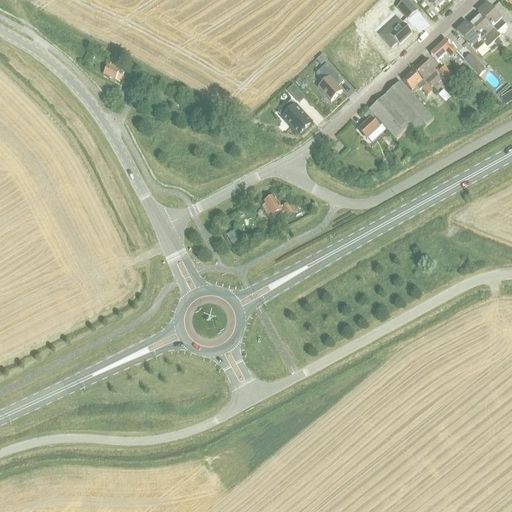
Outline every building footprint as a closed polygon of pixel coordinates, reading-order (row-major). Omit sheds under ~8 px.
[(396,9),(407,21),(417,12),(406,0),(396,9)] [(481,17),(475,22),(494,43),(497,40),(500,37),(497,34),(506,26),(486,5),(478,13),(481,17)] [(398,20),(379,37),(391,50),(397,45),(399,47),(412,35),(398,20)] [(494,43),(475,22),(469,28),(465,24),(457,32),(476,53),(484,46),(487,49),(494,43)] [(497,40),(494,43),(498,48),(502,45),(497,40)] [(449,58),(455,52),(445,42),(434,53),(431,56),(437,63),(446,55),(449,58)] [(322,56),(316,61),(321,66),(327,61),(322,56)] [(485,72),(470,56),(464,62),(479,78),(485,72)] [(423,81),(427,85),(431,90),(441,82),(434,74),(436,72),(426,60),(414,71),(423,81)] [(120,83),(124,74),(118,72),(120,67),(111,63),(109,68),(107,67),(103,75),(120,83)] [(326,66),(316,75),(324,84),(318,89),(331,103),(342,93),(338,88),(343,84),(326,66)] [(448,82),(453,78),(444,68),(439,72),(448,82)] [(412,72),(401,82),(411,92),(414,96),(421,90),(428,97),(433,93),(426,85),(427,85),(423,81),(421,82),(412,72)] [(369,111),(369,112),(381,126),(384,129),(385,131),(389,135),(395,142),(411,128),(418,136),(433,122),(399,84),(369,111)] [(293,86),(287,91),(291,95),(295,95),(299,92),(293,86)] [(462,89),(459,93),(464,99),(468,96),(462,89)] [(442,92),(437,96),(445,104),(450,99),(442,92)] [(511,92),(500,100),(505,106),(511,101),(511,92)] [(448,101),(445,104),(452,111),(455,108),(448,101)] [(286,106),(278,114),(282,119),(298,136),(302,132),(303,132),(305,130),(311,124),(301,113),(296,107),(291,102),(286,106)] [(368,122),(358,132),(366,140),(368,139),(372,143),(385,131),(384,129),(381,126),(369,112),(364,117),(368,122)] [(328,150),(326,156),(333,158),(334,151),(328,150)] [(265,205),(262,206),(268,216),(271,214),(272,217),(280,212),(281,214),(283,213),(285,212),(288,217),(296,212),(292,206),(289,207),(288,205),(283,208),(281,209),(274,197),(264,203),(265,205)]
